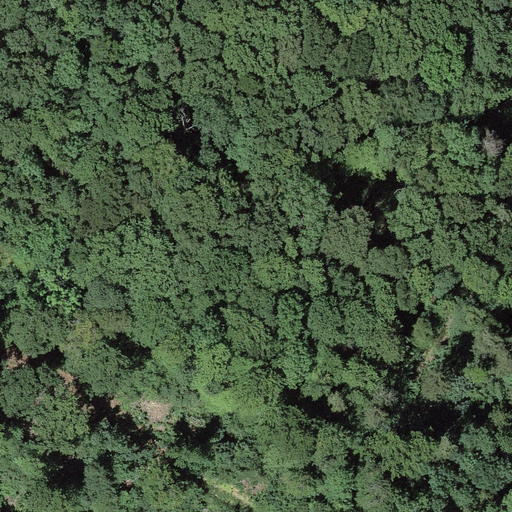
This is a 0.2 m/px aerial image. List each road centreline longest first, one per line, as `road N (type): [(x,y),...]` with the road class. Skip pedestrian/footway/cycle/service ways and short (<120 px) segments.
road 1 (track): [(0,359),(50,374),(245,511)]
road 2 (track): [(401,375),(387,441),(356,511)]
